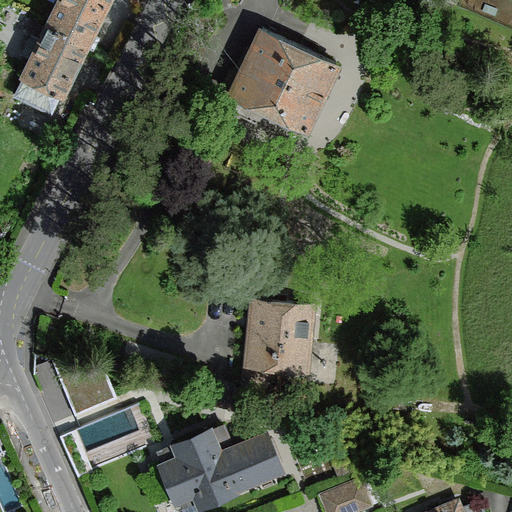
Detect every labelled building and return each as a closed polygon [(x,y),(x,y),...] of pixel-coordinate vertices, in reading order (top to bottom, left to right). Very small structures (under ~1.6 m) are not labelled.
[(61,0),(51,23),(89,42),(109,0),(61,0)] [(86,47),(89,42),(51,23),(42,40),(33,36),(25,52),(34,57),(37,51),(74,70),(86,47)] [(264,26),(233,94),(308,128),(339,62),(264,26)] [(63,94),(74,70),(37,51),(34,57),(25,75),(63,94)] [(260,299),(255,355),(274,357),(274,365),(302,367),(305,341),(311,342),(314,304),(260,299)] [(185,456),(167,464),(179,494),(198,486),(203,499),(233,486),(232,484),(279,465),(266,435),(220,454),(210,431),(180,443),(185,456)] [(179,494),(167,464),(155,468),(167,498),(179,494)] [(351,511),(373,503),(362,475),(322,492),(329,511),(351,511)] [(464,511),(460,500),(429,511),(464,511)]
